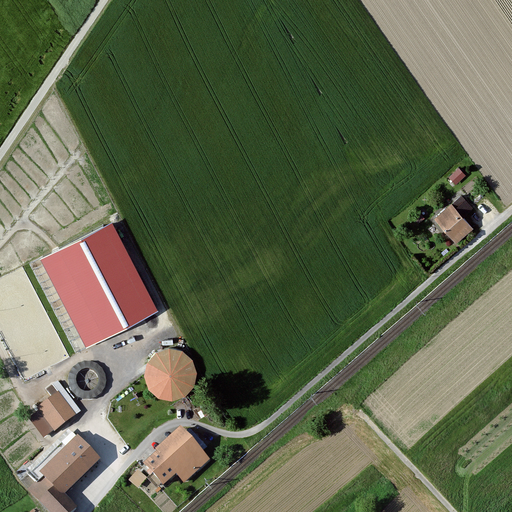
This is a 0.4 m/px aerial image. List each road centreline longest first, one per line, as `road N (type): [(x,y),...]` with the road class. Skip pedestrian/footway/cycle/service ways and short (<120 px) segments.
road 1 (residential): [(88,511),(131,458),(175,422),(238,435),(255,430),(476,237)]
road 2 (track): [(0,156),(105,0)]
road 3 (track): [(359,411),(453,511)]
